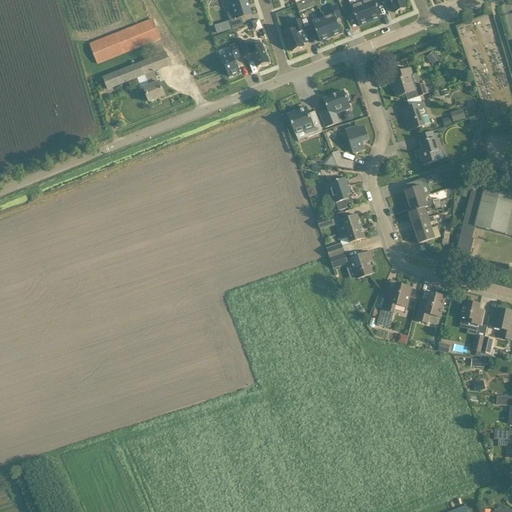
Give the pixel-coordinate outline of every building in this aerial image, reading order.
[(230,20),(232,28),(243,23),(241,17),(251,14),(247,0),(230,0),(233,10),(227,12),(230,20)] [(315,0),(306,0),(296,4),(299,13),(318,5),(315,0)] [(366,5),(373,24),(384,20),(378,6),(384,3),(382,0),(375,0),(376,1),(365,5),(366,5)] [(383,0),(384,1),(387,0),(390,0),(395,13),(407,9),(403,0),(383,0)] [(373,24),(366,5),(355,9),(352,2),(346,5),(351,16),(356,15),(363,29),(373,24)] [(323,19),(331,38),(342,33),(336,19),(342,17),(337,6),(332,8),(334,15),(323,19)] [(160,40),(152,19),(89,44),(97,65),(160,40)] [(331,38),(323,19),(313,23),(320,42),(331,38)] [(216,34),(231,29),(228,20),(213,25),(216,34)] [(285,33),(293,52),(304,47),(298,33),(304,31),(299,20),(293,22),(296,29),(285,33)] [(256,31),(261,29),(259,21),(253,23),(256,31)] [(248,41),(242,44),(247,56),(252,54),(258,68),(269,63),(260,41),(250,45),(248,41)] [(222,58),(229,77),(240,73),(235,59),(240,56),(236,45),(230,47),(233,54),(222,58)] [(103,77),(104,80),(108,89),(145,75),(149,86),(144,89),(149,102),(165,96),(159,82),(158,83),(154,71),(171,65),(166,52),(103,77)] [(433,52),(431,55),(437,61),(440,58),(433,52)] [(410,77),(412,76),(410,69),(394,74),(396,80),(395,81),(396,86),(393,87),(397,97),(405,94),(408,101),(417,98),(428,94),(426,88),(425,84),(413,88),(410,77)] [(351,108),(350,108),(348,102),(350,101),(347,93),(345,93),(344,91),(323,99),(328,111),(320,114),(325,128),(339,123),(336,114),(351,108)] [(423,103),(411,107),(401,110),(404,119),(406,119),(410,131),(424,126),(421,118),(427,116),(423,103)] [(323,132),(317,115),(315,112),(309,114),(306,108),(304,109),(300,111),(288,116),(289,117),(287,118),(290,126),(292,125),(296,134),(303,131),(306,138),(306,139),(323,132)] [(463,110),(451,114),(454,123),(466,119),(463,110)] [(482,114),(473,118),(475,126),(485,122),(482,114)] [(450,118),(442,120),(444,128),(452,125),(450,118)] [(357,127),(346,131),(354,154),(364,150),(362,143),(363,142),(363,143),(364,142),(366,141),(366,142),(367,141),(369,140),(364,127),(358,129),(357,127)] [(433,132),(427,133),(418,137),(422,149),(415,152),(417,159),(421,158),(423,166),(433,163),(439,161),(436,152),(439,151),(433,132)] [(324,166),(337,167),(334,160),(333,156),(324,166)] [(343,160),(342,158),(334,160),(337,167),(353,170),(354,162),(343,160)] [(321,173),(322,165),(314,164),(312,172),(321,173)] [(439,176),(441,183),(449,181),(447,173),(439,176)] [(339,211),(343,210),(348,208),(346,201),(352,198),(348,187),(350,186),(348,181),(346,181),(345,179),(336,182),(327,185),(330,191),(332,191),(337,204),(336,204),(339,211)] [(511,193),(474,184),(461,234),(472,237),(475,227),(511,237),(511,231),(511,193)] [(405,192),(408,202),(424,197),(421,187),(405,192)] [(469,190),(461,188),(459,196),(467,198),(469,190)] [(408,202),(412,212),(412,213),(425,208),(427,208),(424,197),(408,202)] [(428,218),(425,208),(412,213),(412,212),(409,213),(412,224),(428,218)] [(335,222),(341,221),(339,213),(333,214),(335,222)] [(320,231),(325,229),(324,224),(333,221),(332,215),(322,219),(316,220),(320,231)] [(358,215),(348,218),(343,220),(345,226),(337,229),(339,235),(362,227),(358,215)] [(412,224),(416,234),(432,229),(430,223),(435,222),(433,217),(428,218),(412,224)] [(362,227),(339,235),(341,241),(349,238),(351,244),(356,242),(365,239),(362,227)] [(435,239),(432,229),(416,234),(419,244),(435,239)] [(472,239),(472,237),(461,234),(455,258),(469,261),(474,240),(472,239)] [(341,244),(327,249),(330,259),(345,254),(341,244)] [(358,279),(364,277),(373,274),(369,263),(373,261),(370,253),(360,256),(351,259),(358,279)] [(349,264),(345,254),(330,259),(334,269),(349,264)] [(384,303),(382,309),(378,326),(389,329),(391,321),(393,312),(394,312),(396,305),(406,308),(409,298),(412,289),(396,285),(393,295),(386,293),(384,303)] [(441,317),(446,297),(431,293),(428,304),(422,302),(417,320),(427,323),(430,314),(441,317)] [(469,330),(470,324),(481,326),(482,323),(484,313),(478,312),(480,305),(465,302),(463,312),(462,318),(460,328),(469,330)] [(511,340),(511,323),(509,323),(511,312),(498,309),(496,319),(494,328),(504,330),(503,338),(511,340)] [(405,344),(406,335),(398,335),(397,343),(405,344)] [(476,336),(473,351),(482,354),(485,338),(476,336)] [(494,340),(490,339),(485,338),(482,354),(481,357),(497,358),(498,352),(492,350),(494,340)] [(438,351),(448,354),(450,346),(440,343),(438,351)] [(485,367),(485,358),(480,358),(480,360),(472,359),(471,367),(485,367)] [(486,390),(484,382),(474,384),(475,392),(486,390)] [(511,398),(497,396),(496,405),(511,407),(511,408),(511,407),(511,398)] [(511,439),(511,432),(494,431),(494,440),(502,441),(511,441),(511,439)]
